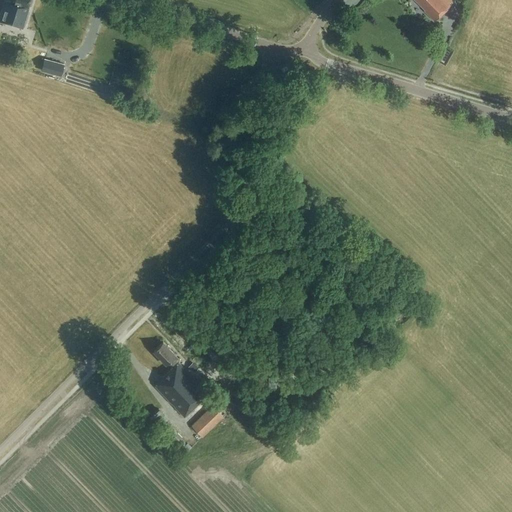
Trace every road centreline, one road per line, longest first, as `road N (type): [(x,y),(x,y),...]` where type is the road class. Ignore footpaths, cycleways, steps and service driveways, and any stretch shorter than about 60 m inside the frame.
road 1 (unclassified): [(0,451),(249,202),(252,191),(224,126),(277,49)]
road 2 (tertiary): [(511,119),(305,51)]
road 3 (tertiary): [(277,49),(113,0)]
